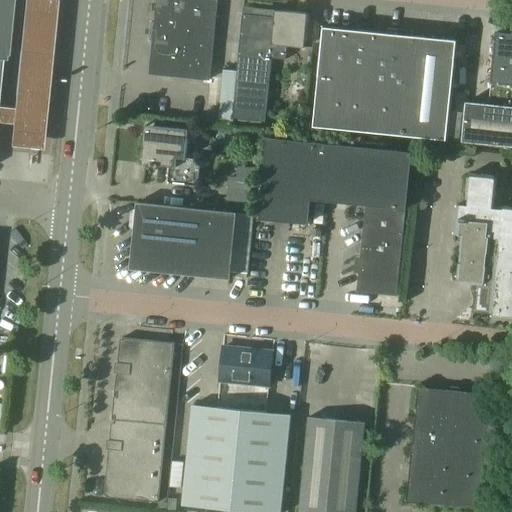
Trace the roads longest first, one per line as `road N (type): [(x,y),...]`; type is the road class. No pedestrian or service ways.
road 1 (unclassified): [(59,295),(443,336)]
road 2 (tertiary): [(39,511),(59,295)]
road 3 (tertiary): [(67,215),(89,0)]
